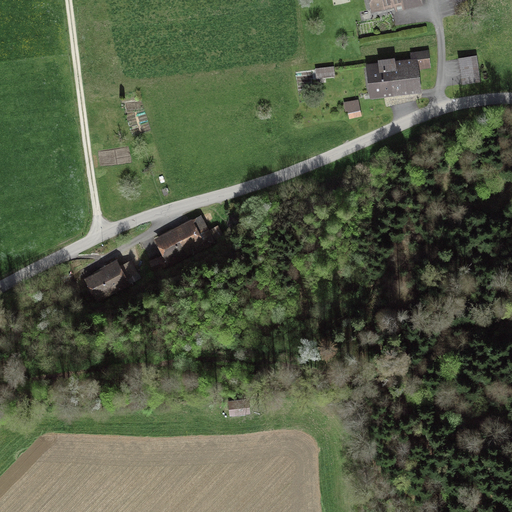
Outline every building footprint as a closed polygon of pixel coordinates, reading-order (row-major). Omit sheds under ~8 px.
[(369,0),(372,9),(411,0),(369,0)] [(467,0),(451,0),(456,14),(470,10),(467,0)] [(379,65),(367,67),(371,100),(420,94),(418,70),(430,68),(428,53),(410,55),(411,62),(396,64),(395,61),(379,63),(379,65)] [(476,58),(459,60),(462,81),(466,81),(467,86),(479,84),(476,58)] [(333,69),(315,72),(317,80),(334,78),(333,69)] [(358,102),(346,104),(349,121),(361,119),(358,102)] [(307,185),(298,190),(304,201),(313,196),(307,185)] [(200,219),(155,241),(168,267),(213,244),(200,219)] [(161,260),(149,265),(153,275),(165,270),(161,260)] [(117,265),(86,281),(95,299),(127,284),(117,265)] [(247,413),(244,399),(229,401),(232,416),(247,413)]
